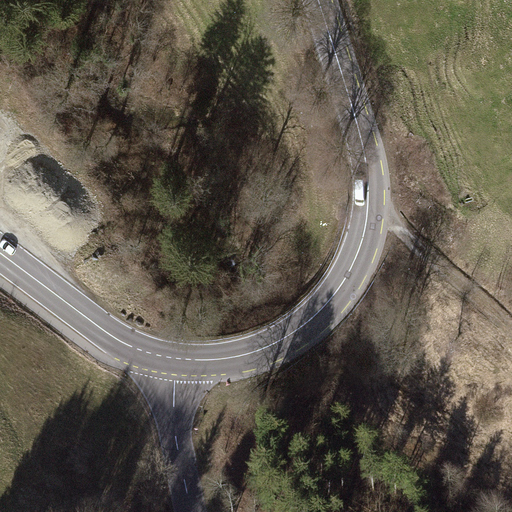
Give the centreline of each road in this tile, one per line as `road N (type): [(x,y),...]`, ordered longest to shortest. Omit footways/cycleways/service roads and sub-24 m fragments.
road 1 (secondary): [(176,359),(260,352),(296,333),(334,297),(355,259),(368,220),(364,144),(319,0)]
road 2 (secondary): [(0,253),(127,344),(176,359)]
road 3 (track): [(368,220),(511,332)]
road 4 (tertiary): [(191,511),(169,406),(176,359)]
